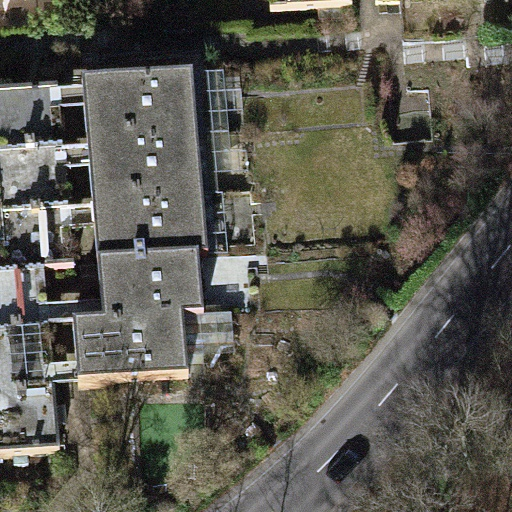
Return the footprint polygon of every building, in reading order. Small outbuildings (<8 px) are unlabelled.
[(354,4),(353,0),(269,0),(271,12),(354,4)] [(89,149),(197,140),(193,80),(85,90),(89,149)] [(0,97),(0,186),(66,180),(59,92),(0,97)] [(197,140),(89,149),(95,208),(204,199),(197,140)] [(75,270),(66,180),(0,186),(0,276),(45,272),(75,270)] [(204,199),(95,208),(99,267),(199,257),(209,257),(204,199)] [(199,257),(99,267),(103,326),(184,319),(204,317),(199,257)] [(0,365),(53,361),(45,272),(0,276),(0,365)] [(184,319),(103,326),(74,328),(80,389),(189,379),(184,319)] [(0,454),(61,449),(53,361),(0,365),(0,454)]
